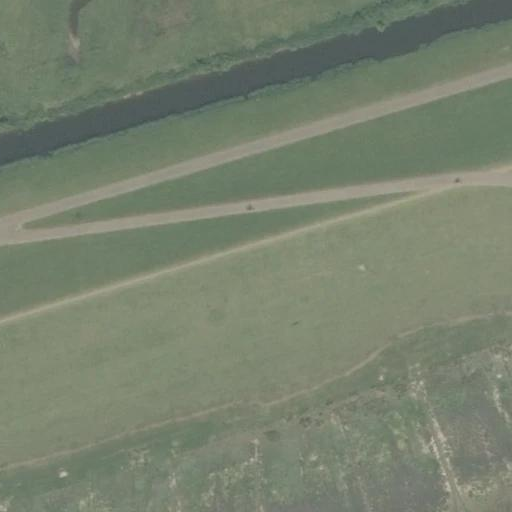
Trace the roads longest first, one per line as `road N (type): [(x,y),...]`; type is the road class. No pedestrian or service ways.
road 1 (track): [(511,76),(0,230)]
road 2 (track): [(511,188),(464,184),(0,242)]
